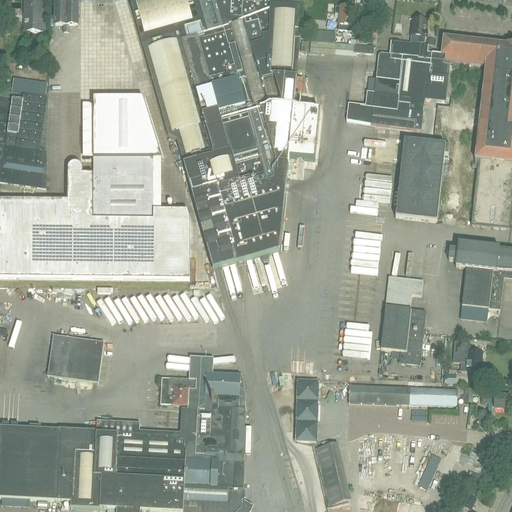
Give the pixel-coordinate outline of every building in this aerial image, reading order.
[(24,0),(24,33),(45,33),(45,26),(42,26),(42,0),(24,0)] [(50,26),(63,27),(63,34),(69,34),(69,27),(77,27),(77,0),(55,0),(55,19),(50,19),(50,26)] [(177,143),(192,199),(213,272),(280,253),(300,39),(297,39),(300,6),(272,5),(271,0),(129,0),(168,138),(177,143)] [(340,8),(340,9),(336,9),(335,15),(339,15),(338,26),(339,26),(338,32),(352,33),(352,28),(353,28),(354,9),(349,9),(346,6),(343,6),(340,8)] [(379,15),(372,14),(370,27),(378,27),(379,15)] [(415,19),(414,21),(413,21),(410,45),(418,46),(419,44),(424,45),(425,39),(427,39),(427,33),(425,32),(426,22),(422,22),(422,20),(415,19)] [(326,44),(327,33),(318,32),(317,43),(326,44)] [(367,45),(367,37),(357,37),(357,45),(367,45)] [(485,68),(481,108),(479,127),(511,131),(511,46),(508,46),(508,48),(444,40),(442,57),(446,58),(444,68),(449,69),(450,64),(485,68)] [(410,45),(391,43),(389,61),(384,61),(381,81),(375,80),(374,94),(367,94),(365,107),(348,105),(346,122),(371,127),(421,132),(427,75),(429,75),(432,54),(427,54),(428,47),(418,46),(410,45)] [(355,47),(354,55),(373,56),(374,48),(355,47)] [(433,86),(445,88),(447,72),(435,71),(433,86)] [(13,92),(23,94),(23,92),(38,94),(39,90),(46,91),(48,82),(15,77),(13,92)] [(0,185),(46,192),(48,100),(1,93),(0,97),(0,185)] [(93,157),(157,157),(143,96),(93,96),(93,157)] [(319,114),(294,111),(289,161),(314,163),(319,114)] [(453,120),(453,128),(467,129),(467,121),(453,120)] [(511,131),(479,127),(479,129),(475,161),(478,162),(471,227),(510,231),(511,213),(511,131)] [(379,132),(375,154),(398,157),(401,136),(379,132)] [(404,142),(403,152),(395,219),(436,224),(438,209),(444,156),(448,157),(449,152),(449,147),(404,142)] [(79,175),(79,172),(77,172),(77,170),(70,170),(70,172),(67,172),(67,202),(0,201),(0,280),(190,281),(190,222),(187,212),(153,211),(153,160),(93,159),(93,175),(79,175)] [(387,194),(393,195),(394,180),(368,179),(367,197),(387,198),(387,194)] [(457,251),(450,251),(448,262),(456,262),(455,268),(466,270),(462,307),(500,312),(504,280),(511,280),(511,252),(499,251),(499,250),(458,245),(457,251)] [(400,354),(399,365),(420,368),(426,313),(410,311),(411,297),(421,298),(423,282),(389,279),(380,352),(400,354)] [(325,354),(353,356),(357,296),(350,296),(350,301),(332,300),(332,305),(329,304),(325,354)] [(53,338),(47,379),(98,386),(104,345),(53,338)] [(470,344),(454,343),(452,364),(461,364),(461,363),(462,363),(461,372),(467,372),(481,373),(483,354),(469,353),(470,344)] [(187,410),(187,411),(186,431),(179,435),(139,432),(139,425),(96,423),(96,433),(60,432),(57,503),(71,503),(71,509),(126,511),(251,511),(254,508),(242,502),(244,464),(242,464),(243,452),(243,451),(244,429),(245,412),(245,398),(242,377),(210,376),(207,358),(197,358),(196,382),(196,392),(189,392),(188,408),(188,410),(187,410)] [(449,375),(445,375),(445,385),(455,386),(456,371),(449,371),(449,375)] [(188,408),(189,392),(196,392),(196,382),(162,380),(160,407),(180,408),(180,409),(187,410),(188,410),(188,408)] [(318,383),(297,383),(295,443),(317,444),(318,383)] [(457,409),(458,392),(349,388),(348,405),(457,409)] [(472,390),(465,390),(464,404),(471,404),(472,396),(481,396),(481,404),(494,404),(494,411),(509,411),(509,397),(487,397),(487,390),(472,389),(472,390)] [(428,413),(412,412),(412,423),(428,423),(428,413)] [(0,499),(57,503),(60,432),(0,428),(0,499)] [(346,493),(338,454),(336,446),(317,450),(329,506),(348,502),(346,493)] [(440,460),(432,457),(431,457),(418,487),(427,491),(440,460)] [(469,473),(467,478),(477,482),(479,477),(469,473)] [(475,488),(477,482),(467,478),(465,484),(475,488)] [(476,501),(467,496),(461,507),(470,511),(476,501)]
